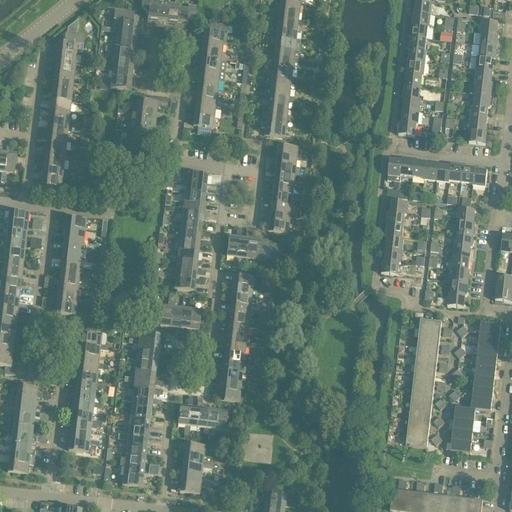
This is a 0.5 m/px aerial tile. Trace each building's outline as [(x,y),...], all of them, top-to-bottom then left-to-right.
[(298,15),(299,8),(300,6),(280,3),(280,1),(275,0),(275,5),(280,6),(279,13),(298,15)] [(299,8),(304,9),(305,0),(280,0),(280,1),(280,3),(300,6),(299,8)] [(147,27),(157,28),(159,3),(142,1),(141,9),(147,16),(148,16),(147,27)] [(157,28),(166,29),(168,9),(169,4),(159,3),(157,28)] [(416,3),(414,15),(431,17),(432,5),(416,3)] [(178,10),(176,30),(186,31),(186,27),(189,28),(194,23),(196,8),(188,7),(188,6),(187,11),(178,10)] [(166,29),(176,30),(178,10),(168,9),(166,29)] [(117,33),(137,35),(138,25),(133,24),(134,15),(114,12),(112,30),(117,30),(117,33)] [(278,22),(297,25),(297,27),(302,28),(303,23),(298,22),(298,15),(279,13),(278,20),(278,22)] [(411,27),(429,30),(431,17),(414,15),(413,27),(411,27)] [(296,34),(297,27),(297,25),(278,22),(278,20),(273,19),(272,24),(277,25),(277,32),(296,34)] [(58,44),(57,54),(76,57),(77,52),(83,53),(85,38),(76,37),(78,21),(68,30),(67,35),(65,35),(64,45),(58,44)] [(458,21),(457,29),(465,30),(466,22),(458,21)] [(482,23),(480,35),(498,38),(498,37),(497,37),(498,25),(482,23)] [(204,33),(203,43),(222,45),(224,35),(227,35),(227,27),(209,25),(208,33),(204,33)] [(411,27),(410,40),(426,41),(428,30),(429,30),(411,27)] [(116,42),(136,45),(137,35),(117,33),(117,30),(112,30),(112,35),(117,35),(116,42)] [(275,41),(295,44),(295,46),(300,47),(300,42),(295,41),(296,34),(277,32),(276,39),(275,41)] [(482,36),(480,48),(497,50),(498,38),(480,35),(480,36),(482,36)] [(274,51),(299,54),(300,47),(295,46),(295,44),(275,41),(276,39),(271,38),(270,43),(275,44),(274,51)] [(410,40),(408,52),(426,54),(427,53),(425,53),(426,41),(410,40)] [(115,52),(135,54),(136,45),(116,42),(115,49),(115,52)] [(203,43),(202,52),(221,54),(222,45),(203,43)] [(477,59),(477,60),(495,62),(497,50),(480,48),(479,60),(477,59)] [(114,61),(133,64),(135,54),(115,52),(115,49),(110,49),(110,54),(115,54),(114,61)] [(293,65),(298,66),(299,54),(274,51),(273,58),(273,60),(293,63),(293,65)] [(202,52),(201,62),(220,64),(221,54),(202,52)] [(410,52),(409,64),(425,66),(426,54),(408,52),(410,52)] [(57,54),(55,64),(75,66),(76,57),(57,54)] [(273,63),(272,70),(297,73),(298,66),(293,65),(293,63),(273,60),(273,58),(268,57),(268,62),(273,63)] [(477,60),(476,72),(492,74),(494,62),(495,62),(477,60)] [(114,61),(113,68),(113,71),(132,73),(133,64),(114,61)] [(201,62),(199,71),(219,73),(224,74),(225,65),(220,64),(201,62)] [(55,64),(54,73),(74,76),(75,66),(55,64)] [(406,76),(424,78),(425,66),(409,64),(407,76),(406,76)] [(112,73),(111,80),(131,83),(132,73),(113,71),(113,68),(108,68),(107,73),(112,73)] [(272,70),(271,77),(271,79),(291,82),(290,84),(295,85),(297,73),(272,70)] [(199,71),(198,81),(218,83),(223,84),(224,74),(219,73),(199,71)] [(476,72),(475,84),(493,86),(491,86),(492,74),(476,72)] [(54,73),(53,83),(73,85),(74,76),(54,73)] [(271,82),(270,89),(289,92),(290,84),(291,82),(271,79),(271,77),(266,76),(266,81),(271,82)] [(406,76),(404,88),(421,90),(422,78),(424,79),(424,78),(406,76)] [(131,83),(111,80),(110,90),(130,93),(131,83)] [(198,81),(197,90),(217,93),(218,83),(198,81)] [(53,83),(52,93),(72,95),(73,85),(53,83)] [(476,84),(475,96),(491,98),(493,86),(475,84),(474,84),(476,84)] [(404,88),(403,100),(421,102),(419,102),(421,90),(404,88)] [(270,89),(269,96),(269,99),(288,101),(288,104),(293,104),(294,99),(289,99),(289,92),(270,89)] [(197,90),(196,100),(216,102),(221,103),(222,93),(217,93),(197,90)] [(52,93),(51,102),(71,104),(72,95),(52,93)] [(268,101),(267,108),(287,111),(288,104),(288,101),(269,99),(269,96),(264,96),(263,101),(268,101)] [(472,108),(490,111),(491,98),(475,96),(473,108),(472,108)] [(138,102),(137,112),(156,115),(157,108),(167,109),(168,101),(148,99),(148,103),(138,102)] [(196,100),(195,109),(215,112),(216,102),(196,100)] [(404,101),(403,113),(419,115),(421,102),(403,100),(403,101),(404,101)] [(51,102),(50,112),(70,114),(71,104),(51,102)] [(267,108),(267,115),(266,118),(286,120),(286,123),(291,123),(291,118),(286,118),(287,111),(267,108)] [(472,108),(470,121),(487,123),(488,111),(490,111),(472,108)] [(195,109),(194,119),(214,121),(220,122),(221,112),(215,112),(195,109)] [(50,112),(49,121),(68,124),(70,114),(50,112)] [(137,112),(136,122),(155,124),(156,115),(137,112)] [(400,124),(400,125),(418,127),(419,115),(403,113),(402,124),(400,124)] [(266,120),(265,125),(265,127),(285,130),(286,123),(286,120),(266,118),(267,115),(262,115),(261,120),(266,120)] [(214,121),(194,119),(192,131),(197,132),(196,137),(210,138),(211,131),(212,131),(214,121)] [(49,121),(48,131),(67,133),(68,124),(49,121)] [(470,121),(469,133),(487,135),(487,134),(485,134),(487,123),(470,121)] [(136,122),(134,131),(154,134),(155,124),(136,122)] [(265,125),(261,124),(260,129),(265,130),(264,137),(284,140),(285,130),(265,127),(265,125)] [(87,126),(82,125),(81,130),(79,135),(88,136),(89,126),(87,126)] [(418,127),(400,125),(398,137),(415,139),(416,127),(418,127)] [(48,131),(46,140),(66,143),(67,133),(48,131)] [(154,134),(134,131),(133,141),(131,141),(130,147),(146,149),(147,143),(153,144),(154,134)] [(487,135),(469,133),(470,133),(469,145),(485,147),(487,135)] [(231,139),(230,147),(239,148),(240,140),(231,139)] [(46,140),(45,150),(65,152),(66,143),(46,140)] [(277,148),(276,158),(296,160),(296,162),(301,163),(301,158),(296,157),(297,150),(277,148)] [(45,150),(44,160),(64,162),(65,152),(45,150)] [(7,155),(4,175),(2,174),(1,179),(6,180),(7,175),(14,176),(16,156),(7,155)] [(276,158),(275,167),(295,169),(296,162),(296,160),(276,158)] [(44,160),(43,169),(63,171),(64,162),(44,160)] [(400,184),(400,179),(403,161),(402,161),(402,163),(390,161),(387,183),(400,184)] [(401,178),(413,179),(415,163),(403,161),(400,179),(401,179),(401,178)] [(424,182),(427,164),(415,163),(413,179),(424,181),(424,182)] [(424,182),(437,184),(439,167),(427,166),(427,164),(424,182)] [(275,167),(274,177),(294,179),(299,180),(299,177),(300,170),(295,169),(275,167)] [(437,184),(449,185),(451,167),(451,168),(439,167),(437,184)] [(449,184),(461,185),(463,168),(451,167),(449,185),(449,184)] [(473,188),(475,170),(463,168),(461,185),(473,186),(473,188)] [(43,169),(42,179),(62,181),(63,171),(43,169)] [(475,170),(473,188),(486,189),(488,173),(475,171),(476,170),(475,170)] [(182,185),(186,186),(206,188),(207,178),(188,176),(188,174),(183,174),(182,185)] [(274,177),(273,186),(293,189),(293,182),(294,179),(274,177)] [(62,181),(42,179),(41,189),(61,191),(62,181)] [(186,186),(185,195),(205,197),(206,188),(186,186)] [(273,186),(272,196),(292,198),(291,201),(296,201),(297,196),(292,196),(293,189),(273,186)] [(388,191),(387,199),(398,201),(399,193),(388,191)] [(185,195),(184,205),(204,207),(205,197),(185,195)] [(272,196),(271,205),(290,208),(291,201),(292,198),(272,196)] [(388,215),(406,217),(408,205),(391,203),(390,215),(388,215)] [(184,205),(183,214),(202,216),(204,207),(184,205)] [(271,205),(270,215),(289,217),(289,220),(294,220),(295,215),(290,215),(290,208),(271,205)] [(459,211),(457,223),(475,225),(474,225),(475,213),(459,211)] [(8,223),(28,225),(29,215),(9,213),(8,223)] [(183,214),(182,224),(201,226),(202,216),(183,214)] [(270,215),(269,224),(288,227),(289,220),(289,217),(270,215)] [(388,215),(387,227),(403,229),(405,217),(406,217),(388,215)] [(66,219),(65,229),(85,232),(86,222),(66,219)] [(3,232),(7,232),(26,235),(28,225),(8,223),(4,222),(3,232)] [(459,224),(457,235),(474,237),(475,225),(457,223),(459,224)] [(182,224),(181,233),(200,236),(201,226),(182,224)] [(288,227),(269,224),(267,234),(287,237),(287,239),(286,243),(291,244),(302,245),(302,238),(292,237),(293,227),(288,227)] [(387,227),(386,239),(404,241),(402,241),(403,229),(387,227)] [(65,229),(64,239),(84,241),(85,232),(65,229)] [(6,242),(25,244),(26,235),(7,232),(6,239),(6,242)] [(181,233),(179,243),(199,245),(200,236),(181,233)] [(454,247),(472,249),(474,237),(457,235),(456,247),(454,247)] [(501,254),(511,255),(511,238),(503,237),(501,254)] [(226,258),(233,259),(236,259),(238,240),(228,238),(226,258)] [(4,251),(24,254),(25,244),(6,242),(6,239),(1,239),(0,244),(5,244),(4,251)] [(64,239),(63,248),(82,251),(84,241),(64,239)] [(387,240),(386,252),(402,253),(404,241),(386,239),(385,240),(387,240)] [(238,260),(245,261),(248,241),(238,240),(236,259),(233,259),(233,264),(238,265),(238,260)] [(245,261),(252,261),(255,262),(257,242),(248,241),(245,261)] [(173,252),(178,252),(198,255),(199,245),(179,243),(174,242),(173,252)] [(257,242),(255,262),(252,261),(252,266),(257,267),(257,262),(274,264),(276,244),(257,242)] [(454,247),(453,259),(469,262),(471,250),(472,250),(472,249),(454,247)] [(63,248),(62,258),(81,260),(82,251),(63,248)] [(3,261),(23,263),(24,254),(4,251),(4,259),(3,261)] [(178,252),(177,262),(197,264),(198,255),(178,252)] [(383,263),(383,264),(401,266),(402,253),(386,252),(384,263),(383,263)] [(2,271),(22,273),(23,263),(3,261),(4,259),(0,258),(0,263),(3,264),(2,271)] [(62,258),(60,268),(80,270),(81,260),(62,258)] [(453,259),(452,272),(470,274),(470,273),(468,273),(469,262),(453,259)] [(177,262),(176,272),(196,274),(197,264),(177,262)] [(401,266),(383,264),(381,276),(398,278),(399,266),(401,266)] [(60,268),(59,277),(79,279),(80,270),(60,268)] [(1,280),(21,282),(22,273),(2,271),(1,278),(1,280)] [(176,272),(175,281),(195,284),(196,274),(176,272)] [(453,272),(452,284),(468,286),(470,274),(452,272),(451,272),(453,272)] [(0,289),(20,292),(21,282),(1,280),(1,278),(0,277),(0,282),(1,283),(0,289)] [(53,286),(58,287),(78,289),(79,279),(59,277),(59,281),(54,280),(53,286)] [(233,277),(232,287),(252,290),(252,292),(256,293),(257,288),(252,287),(253,280),(233,277)] [(511,279),(498,278),(497,290),(511,292),(511,279)] [(195,284),(175,281),(174,291),(193,294),(195,284)] [(449,295),(449,296),(467,298),(468,286),(452,284),(450,296),(449,295)] [(58,287),(57,296),(77,298),(78,289),(58,287)] [(232,287),(231,297),(256,300),(257,293),(256,293),(252,292),(252,290),(232,287)] [(0,299),(19,302),(20,292),(0,289),(0,299)] [(511,292),(497,290),(495,303),(503,304),(503,307),(511,307),(511,292)] [(57,296),(56,306),(76,308),(77,298),(57,296)] [(467,298),(449,296),(447,308),(464,310),(465,298),(467,298)] [(231,297),(230,306),(250,309),(249,311),(254,312),(255,307),(256,300),(231,297)] [(0,309),(18,311),(19,302),(0,299),(0,309)] [(160,328),(170,329),(172,309),(175,309),(175,305),(170,304),(170,309),(162,308),(154,307),(152,326),(160,327),(160,328)] [(76,308),(56,306),(55,316),(75,318),(76,308)] [(187,331),(189,331),(191,311),(194,312),(194,307),(189,306),(189,311),(182,310),(179,330),(187,331)] [(230,306),(229,316),(249,318),(249,311),(250,309),(230,306)] [(0,318),(16,321),(18,311),(0,309),(0,318)] [(170,329),(179,330),(182,310),(175,309),(172,309),(170,329)] [(191,311),(189,331),(191,331),(199,332),(201,312),(194,312),(191,311)] [(229,316),(228,326),(247,328),(247,331),(252,331),(253,326),(248,326),(249,318),(229,316)] [(0,328),(15,330),(16,321),(0,318),(0,328)] [(421,322),(420,331),(441,334),(442,324),(421,322)] [(481,325),(480,336),(500,338),(501,327),(481,325)] [(228,326),(227,335),(246,338),(247,331),(247,328),(228,326)] [(0,338),(14,340),(15,330),(0,328),(0,338)] [(457,333),(459,336),(466,331),(463,328),(457,333)] [(420,331),(418,340),(440,343),(441,334),(420,331)] [(459,336),(462,340),(468,335),(466,331),(459,336)] [(81,337),(80,347),(100,349),(100,352),(105,352),(105,347),(100,347),(102,334),(85,332),(84,337),(81,337)] [(139,344),(158,346),(160,336),(140,334),(139,341),(139,344)] [(227,335),(225,345),(245,347),(245,350),(250,350),(250,345),(245,345),(246,338),(227,335)] [(480,336),(479,346),(499,349),(500,338),(480,336)] [(0,347),(13,349),(14,340),(0,338),(0,347)] [(418,340),(417,349),(439,352),(440,343),(418,340)] [(138,354),(157,356),(158,346),(139,344),(139,341),(134,341),(133,346),(138,347),(138,354)] [(225,345),(224,354),(244,357),(245,350),(245,347),(225,345)] [(479,346),(477,357),(497,359),(499,349),(479,346)] [(0,347),(0,357),(12,359),(13,349),(0,347)] [(80,347),(79,357),(99,359),(100,352),(100,349),(80,347)] [(417,349),(416,358),(438,361),(439,352),(417,349)] [(454,355),(457,358),(463,353),(461,350),(454,355)] [(457,358),(459,361),(466,356),(463,353),(457,358)] [(137,363),(156,365),(157,356),(138,354),(137,361),(137,363)] [(224,354),(223,364),(243,366),(243,369),(248,369),(248,364),(243,364),(244,357),(224,354)] [(0,367),(5,368),(5,370),(4,370),(4,376),(16,377),(16,371),(11,371),(12,359),(0,357),(0,367)] [(79,357),(78,366),(98,368),(97,371),(102,371),(103,366),(98,366),(99,359),(79,357)] [(477,357),(476,368),(496,370),(497,359),(477,357)] [(416,358),(415,367),(437,370),(438,361),(416,358)] [(135,373),(155,375),(156,365),(137,363),(137,361),(132,360),(131,365),(136,366),(135,373)] [(223,364),(222,373),(242,376),(243,369),(243,366),(223,364)] [(78,366),(77,376),(97,378),(97,371),(98,368),(78,366)] [(415,367),(414,376),(436,379),(437,370),(415,367)] [(476,368),(475,379),(495,381),(496,370),(476,368)] [(134,382),(154,384),(155,375),(135,373),(135,380),(134,382)] [(222,373),(221,383),(241,385),(240,388),(245,388),(246,383),(241,383),(242,376),(222,373)] [(77,376),(76,385),(96,387),(95,390),(100,391),(101,385),(96,385),(97,378),(77,376)] [(414,376),(413,385),(435,388),(436,379),(414,376)] [(133,392),(153,394),(154,384),(134,382),(135,380),(130,379),(129,384),(134,385),(133,392)] [(475,379),(474,389),(494,392),(495,381),(475,379)] [(221,383),(220,392),(240,395),(240,388),(241,385),(221,383)] [(17,388),(16,398),(36,400),(36,399),(41,400),(42,395),(37,395),(37,390),(33,389),(33,385),(20,384),(20,388),(17,388)] [(76,385),(75,395),(94,397),(95,390),(96,387),(76,385)] [(413,385),(412,394),(434,396),(435,388),(413,385)] [(474,389),(473,400),(492,402),(494,392),(474,389)] [(132,401),(152,403),(153,394),(133,392),(132,399),(132,401)] [(240,395),(220,392),(219,402),(239,405),(240,395)] [(449,398),(452,401),(458,396),(456,393),(449,398)] [(412,394),(411,403),(433,405),(434,396),(412,394)] [(75,395),(74,405),(93,407),(93,409),(98,410),(99,405),(94,404),(94,397),(75,395)] [(452,401),(454,404),(461,399),(458,396),(452,401)] [(16,398),(15,407),(35,410),(36,400),(16,398)] [(131,411),(151,413),(152,403),(132,401),(132,399),(127,398),(127,403),(132,404),(131,411)] [(492,402),(473,400),(471,411),(491,414),(492,402)] [(442,401),(439,403),(443,410),(447,407),(442,401)] [(411,403),(410,412),(432,414),(433,405),(411,403)] [(435,406),(440,412),(443,410),(439,403),(435,406)] [(74,405),(72,414),(92,416),(93,409),(93,407),(74,405)] [(15,407),(14,417),(34,419),(35,410),(15,407)] [(177,426),(185,427),(187,427),(190,408),(180,407),(177,426)] [(190,428),(197,429),(199,409),(190,408),(187,427),(185,427),(184,432),(189,433),(190,428)] [(197,429),(204,429),(206,430),(209,410),(199,409),(197,429)] [(209,410),(206,430),(204,429),(203,434),(208,435),(209,430),(225,432),(227,412),(209,410)] [(456,410),(455,421),(474,423),(476,412),(456,410)] [(130,420),(149,423),(151,413),(131,411),(130,418),(130,420)] [(410,412),(409,421),(431,423),(432,414),(410,412)] [(72,414),(71,424),(91,426),(91,428),(96,429),(96,424),(91,423),(92,416),(72,414)] [(14,417),(13,426),(33,429),(34,419),(14,417)] [(129,430),(148,432),(149,423),(130,420),(130,418),(125,417),(125,422),(130,423),(129,430)] [(440,419),(436,421),(441,427),(445,425),(440,419)] [(409,421),(408,430),(429,432),(431,423),(409,421)] [(433,424),(438,430),(441,427),(436,421),(433,424)] [(455,421),(453,431),(473,434),(474,423),(455,421)] [(71,424),(70,433),(90,435),(91,428),(91,426),(71,424)] [(13,426),(12,436),(32,438),(33,429),(13,426)] [(129,430),(128,437),(128,440),(147,442),(148,432),(129,430)] [(408,430),(407,439),(428,441),(429,432),(408,430)] [(453,431),(452,442),(472,444),(473,434),(453,431)] [(70,433),(69,443),(89,445),(89,448),(94,448),(94,443),(89,442),(90,435),(70,433)] [(12,436),(11,445),(31,448),(31,443),(36,443),(37,439),(32,438),(12,436)] [(431,441),(434,445),(440,440),(438,436),(431,441)] [(127,442),(126,449),(146,451),(147,442),(128,440),(128,437),(123,437),(122,442),(127,442)] [(428,441),(407,439),(406,448),(427,451),(428,441)] [(434,445),(436,448),(443,443),(440,440),(434,445)] [(472,444),(452,442),(451,453),(471,456),(472,444)] [(89,445),(69,443),(68,453),(88,455),(89,448),(89,445)] [(11,445),(10,455),(34,458),(35,453),(30,452),(31,448),(11,445)] [(185,446),(184,456),(203,458),(204,448),(185,446)] [(492,447),(484,446),(484,450),(487,450),(487,454),(487,458),(490,458),(491,451),(492,451),(492,447)] [(126,449),(125,459),(145,461),(146,451),(126,449)] [(10,455),(9,464),(28,467),(33,467),(34,458),(10,455)] [(184,456),(182,465),(202,468),(202,470),(207,471),(207,466),(203,465),(203,458),(184,456)] [(125,459),(124,468),(144,470),(145,461),(125,459)] [(28,467),(9,464),(8,474),(27,477),(28,467)] [(182,465),(181,475),(201,477),(202,470),(202,468),(182,465)] [(101,468),(93,467),(92,476),(100,477),(101,468)] [(124,468),(123,478),(143,480),(144,470),(124,468)] [(181,475),(180,484),(200,487),(200,489),(205,490),(205,485),(200,484),(201,477),(181,475)] [(143,480),(123,478),(122,488),(142,490),(143,480)] [(200,487),(180,484),(179,494),(199,497),(200,489),(200,487)] [(390,511),(399,511),(402,493),(393,492),(390,511)] [(399,511),(408,511),(411,494),(402,493),(399,511)] [(266,494),(265,504),(285,506),(284,509),(289,509),(290,504),(285,503),(286,496),(266,494)] [(408,511),(417,511),(420,495),(411,494),(408,511)] [(417,511),(426,511),(429,496),(420,495),(417,511)] [(426,511),(436,511),(438,498),(429,496),(426,511)] [(436,511),(445,511),(447,499),(438,498),(436,511)] [(445,511),(454,511),(456,500),(447,499),(445,511)] [(454,511),(463,511),(465,501),(456,500),(454,511)] [(463,511),(472,511),(474,502),(465,501),(463,511)] [(474,502),(472,511),(481,511),(483,503),(474,502)]
